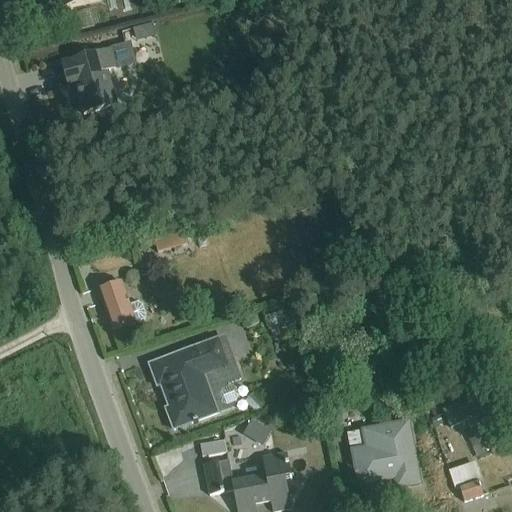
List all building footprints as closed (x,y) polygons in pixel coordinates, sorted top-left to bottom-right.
[(56,0),(61,15),(107,3),(106,0),(56,0)] [(154,20),(123,27),(128,45),(158,38),(154,20)] [(84,119),(119,110),(109,76),(117,73),(117,74),(137,69),(131,46),(110,52),(111,54),(62,67),(69,92),(76,90),(80,106),(79,108),(81,114),(83,116),(84,119)] [(185,236),(154,245),(158,257),(188,249),(185,236)] [(137,327),(146,324),(147,319),(143,309),(139,306),(131,308),(123,286),(99,294),(114,336),(137,327)] [(212,317),(219,324),(230,313),(223,306),(212,317)] [(269,332),(288,326),(285,314),(265,321),(269,332)] [(220,417),(234,411),(232,408),(237,406),(240,401),(237,392),(232,390),(227,392),(226,389),(241,383),(226,341),(150,369),(158,391),(161,389),(169,413),(166,413),(174,434),(220,417)] [(507,405),(511,402),(511,388),(502,394),(507,405)] [(244,406),(257,419),(267,409),(254,396),(244,406)] [(462,407),(445,414),(451,428),(467,421),(471,430),(482,426),(491,448),(502,444),(484,399),(462,408),(462,407)] [(409,424),(361,433),(362,435),(348,437),(359,491),(382,486),(382,484),(395,482),(397,494),(421,489),(409,424)] [(264,452),(272,438),(252,426),(244,440),(264,452)] [(482,429),(468,435),(478,462),(493,456),(482,429)] [(213,447),(201,449),(203,462),(228,457),(225,445),(220,445),(220,442),(213,443),(213,447)] [(291,511),(287,484),(292,483),(287,456),(263,460),(266,478),(233,485),(229,465),(204,470),(210,500),(234,496),(237,511),(256,511),(255,507),(270,504),(272,511),(291,511)] [(472,467),(478,485),(482,483),(475,466),(472,467)] [(464,507),(483,500),(472,467),(449,475),(455,493),(459,491),(464,507)]
